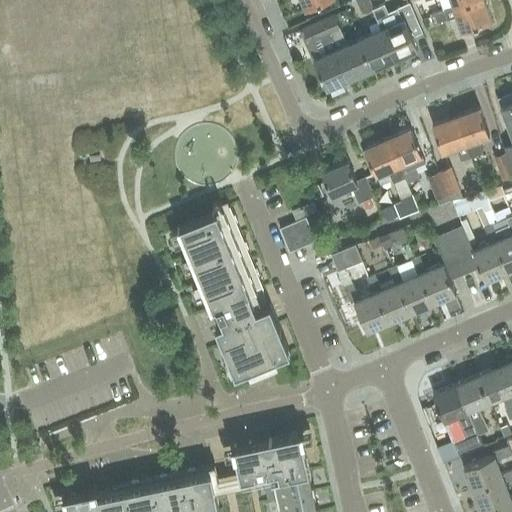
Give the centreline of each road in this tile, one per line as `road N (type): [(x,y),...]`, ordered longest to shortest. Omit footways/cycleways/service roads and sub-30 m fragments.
road 1 (residential): [(243,0),(300,132),(308,134),(511,56)]
road 2 (residential): [(241,178),(327,395)]
road 3 (residential): [(440,511),(387,365)]
road 4 (residential): [(387,365),(511,313)]
